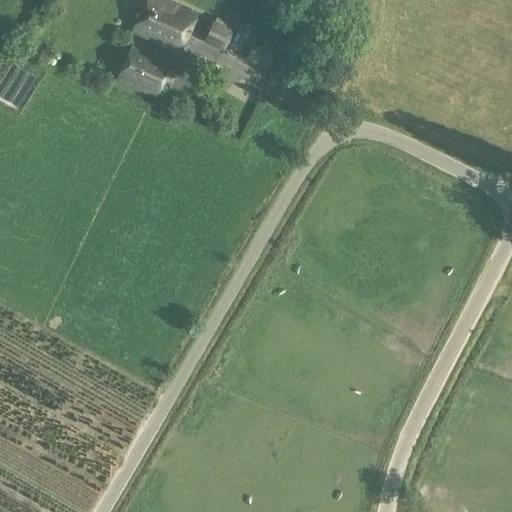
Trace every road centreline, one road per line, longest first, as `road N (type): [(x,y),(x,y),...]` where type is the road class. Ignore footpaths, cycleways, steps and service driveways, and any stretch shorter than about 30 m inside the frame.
road 1 (unclassified): [(103,511),(324,140),(377,131),(511,194)]
road 2 (unclassified): [(385,511),(407,437),(511,233)]
road 3 (unknown): [(324,140),(211,42)]
